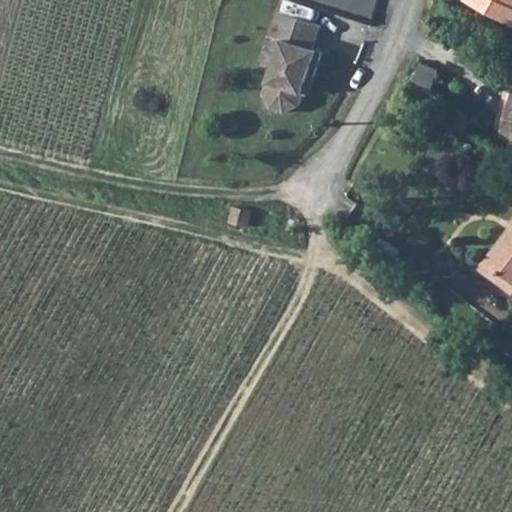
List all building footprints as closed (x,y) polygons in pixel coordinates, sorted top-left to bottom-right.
[(511,0),(473,0),(511,18),(511,0)] [(279,110),(295,114),(309,107),(318,76),(323,78),(331,53),(323,51),(330,26),(287,13),(278,37),(290,41),(273,95),(279,110)] [(231,222),(245,222),(251,208),(232,206),(231,222)] [(511,230),(485,266),(497,275),(503,268),(511,274),(511,230)] [(511,274),(503,268),(497,275),(511,287),(511,274)]
